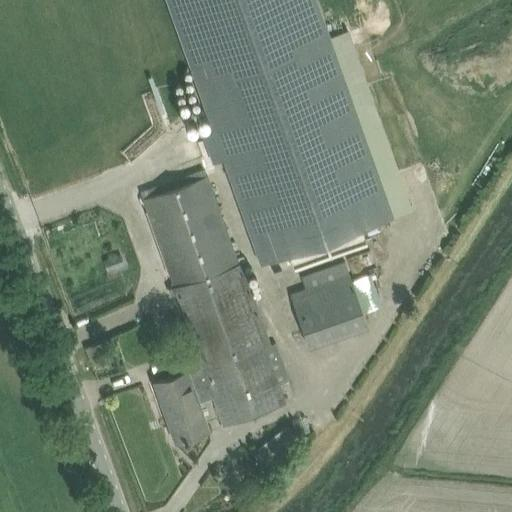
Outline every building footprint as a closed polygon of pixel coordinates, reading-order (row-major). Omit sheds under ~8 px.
[(316,0),(167,0),(189,64),(211,123),(201,127),(213,161),(223,158),(260,262),(291,251),(296,267),(365,243),(360,227),(393,215),(323,18),(322,16),(316,0)] [(179,410),(166,414),(175,440),(183,437),(184,439),(187,438),(187,436),(208,429),(198,401),(213,396),(223,423),(286,401),(280,383),(289,379),(276,341),(266,344),(206,175),(143,197),(174,286),(168,288),(171,294),(176,292),(195,347),(201,345),(201,344),(227,334),(235,356),(209,365),(213,377),(208,379),(209,382),(202,385),(202,386),(174,396),(179,410)] [(290,292),(308,342),(367,322),(344,261),(301,275),(305,287),(290,292)] [(201,344),(201,345),(208,362),(154,381),(166,414),(179,410),(174,396),(202,386),(202,385),(209,382),(208,379),(213,377),(209,365),(235,356),(227,334),(201,344)] [(286,423),(257,446),(266,459),(296,436),(286,423)]
